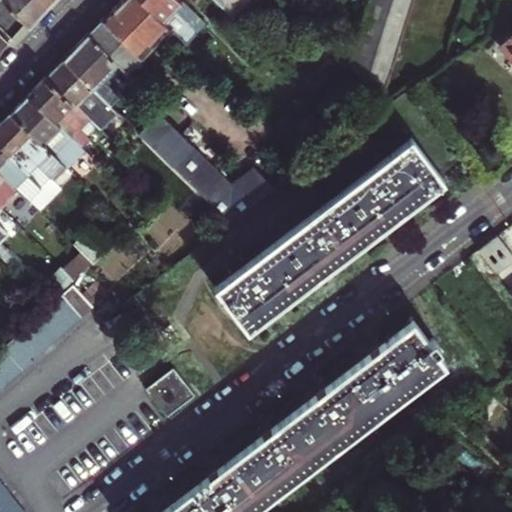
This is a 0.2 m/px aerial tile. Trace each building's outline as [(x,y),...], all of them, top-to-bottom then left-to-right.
[(1,0),(27,25),(35,17),(44,8),(48,4),(43,0),(1,0)] [(146,48),(171,23),(147,0),(124,0),(121,4),(105,19),(131,44),(136,39),(146,48)] [(185,1),(184,0),(147,0),(171,23),(190,42),(208,24),(185,1)] [(218,0),(237,18),(255,0),(218,0)] [(316,0),(304,0),(301,10),(313,13),(316,0)] [(415,0),(369,0),(351,59),(386,93),(415,0)] [(124,64),(130,69),(143,56),(131,44),(105,19),(98,27),(92,34),(124,64)] [(0,54),(11,43),(0,31),(0,54)] [(73,53),(67,59),(112,104),(122,96),(108,82),(124,64),(92,34),(82,43),(73,53)] [(112,104),(67,59),(58,68),(49,77),(93,119),(104,129),(120,112),(112,104)] [(81,130),(93,119),(49,77),(40,86),(32,96),(84,146),(90,140),(81,130)] [(87,149),(84,146),(32,96),(23,104),(15,112),(70,166),(87,149)] [(70,166),(15,112),(0,127),(0,168),(21,189),(32,199),(54,177),(59,182),(72,169),(70,166)] [(185,145),(197,147),(162,112),(141,132),(170,161),(185,145)] [(327,198),(219,283),(252,325),(445,176),(411,135),(349,182),(327,198)] [(185,145),(170,161),(233,223),(278,188),(257,167),(236,185),(197,147),(185,145)] [(0,202),(4,207),(21,189),(0,168),(0,202)] [(54,177),(32,199),(42,209),(64,187),(59,182),(54,177)] [(0,222),(0,210),(4,207),(0,202),(0,238),(0,239),(3,242),(12,233),(0,222)] [(511,250),(499,233),(480,247),(498,270),(511,258),(511,250)] [(65,266),(79,279),(97,263),(82,248),(65,266)] [(47,285),(60,297),(66,291),(79,279),(65,266),(47,285)] [(77,325),(86,316),(66,291),(60,297),(56,300),(77,325)] [(56,300),(45,310),(66,334),(77,325),(56,300)] [(66,334),(45,310),(34,319),(55,344),(60,339),(66,334)] [(25,327),(23,329),(45,352),(55,344),(34,319),(25,327)] [(417,320),(381,348),(345,376),(223,469),(201,485),(181,501),(166,511),(255,511),(369,426),(450,363),(446,357),(450,353),(439,337),(433,342),(417,320)] [(23,329),(15,336),(36,360),(45,352),(23,329)] [(15,336),(6,344),(27,368),(36,360),(15,336)] [(27,368),(6,344),(5,345),(0,349),(0,357),(17,376),(27,368)] [(17,376),(0,357),(0,376),(7,385),(17,376)] [(162,375),(148,386),(154,392),(172,415),(199,394),(177,364),(162,375)] [(8,488),(0,494),(0,511),(17,499),(8,488)] [(17,499),(0,511),(22,511),(26,509),(17,499)]
